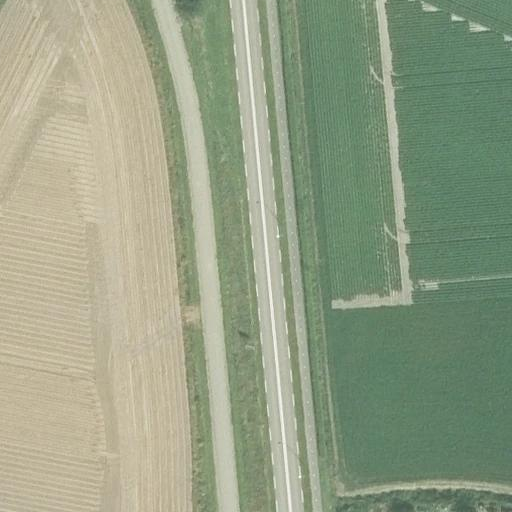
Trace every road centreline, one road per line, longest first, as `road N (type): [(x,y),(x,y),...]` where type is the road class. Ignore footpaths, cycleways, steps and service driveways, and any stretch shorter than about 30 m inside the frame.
road 1 (unclassified): [(235,511),(198,162),(159,0)]
road 2 (primary): [(297,511),(245,0)]
